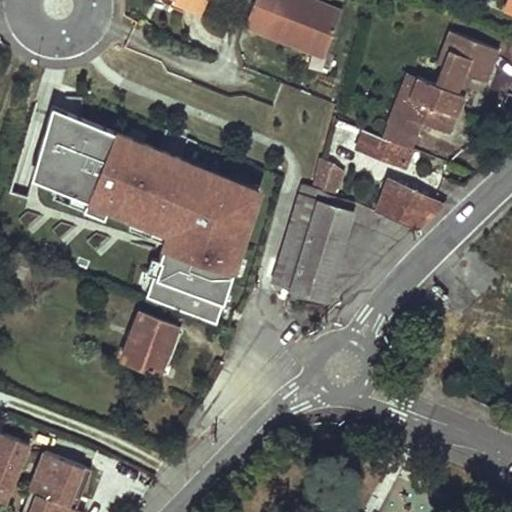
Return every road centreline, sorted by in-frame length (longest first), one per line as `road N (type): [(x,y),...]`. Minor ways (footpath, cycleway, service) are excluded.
road 1 (unclassified): [(511,167),(321,358)]
road 2 (unclassified): [(321,358),(165,511)]
road 3 (residential): [(321,358),(332,371),(511,450)]
